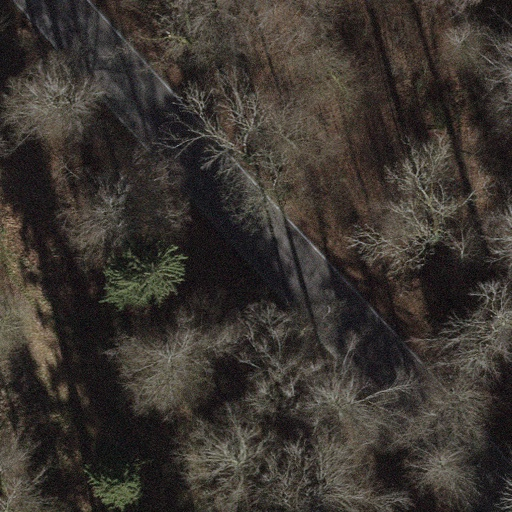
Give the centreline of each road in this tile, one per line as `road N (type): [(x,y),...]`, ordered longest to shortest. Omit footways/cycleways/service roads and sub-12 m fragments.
road 1 (tertiary): [(509,511),(41,0)]
road 2 (track): [(179,511),(0,285)]
